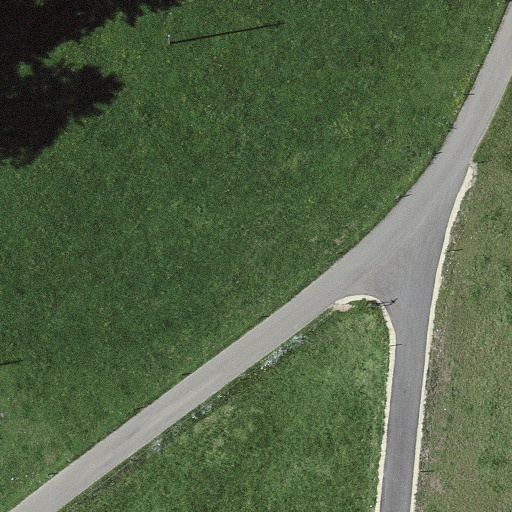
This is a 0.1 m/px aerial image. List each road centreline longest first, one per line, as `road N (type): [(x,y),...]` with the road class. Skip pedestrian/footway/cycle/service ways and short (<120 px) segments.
road 1 (unclassified): [(26,511),(377,257),(433,194),(511,29)]
road 2 (track): [(396,511),(413,315),(402,282),(377,257)]
